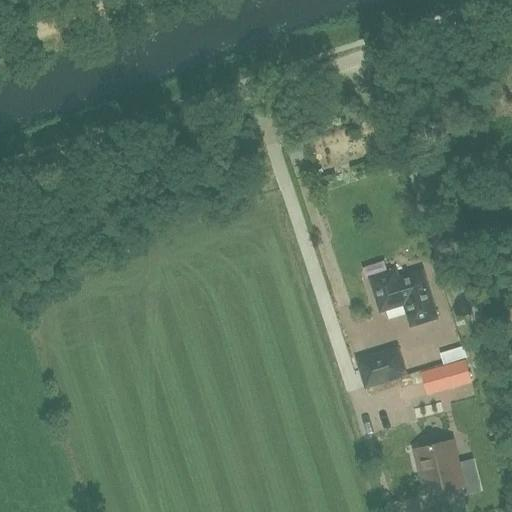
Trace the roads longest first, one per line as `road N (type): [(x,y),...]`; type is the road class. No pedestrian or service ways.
road 1 (track): [(511,4),(0,175)]
road 2 (unknown): [(343,60),(393,120),(453,274),(511,365)]
road 3 (unclassified): [(0,44),(132,0)]
